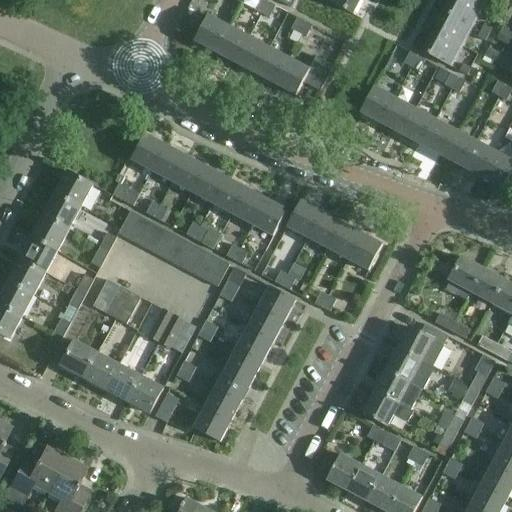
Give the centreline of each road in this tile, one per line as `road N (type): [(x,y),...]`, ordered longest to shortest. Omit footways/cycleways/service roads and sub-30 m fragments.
road 1 (tertiary): [(433,208),(134,84)]
road 2 (residential): [(282,494),(433,208)]
road 3 (residential): [(166,457),(135,450),(0,380)]
road 4 (unclassified): [(0,206),(69,57)]
road 5 (residential): [(282,494),(166,457)]
